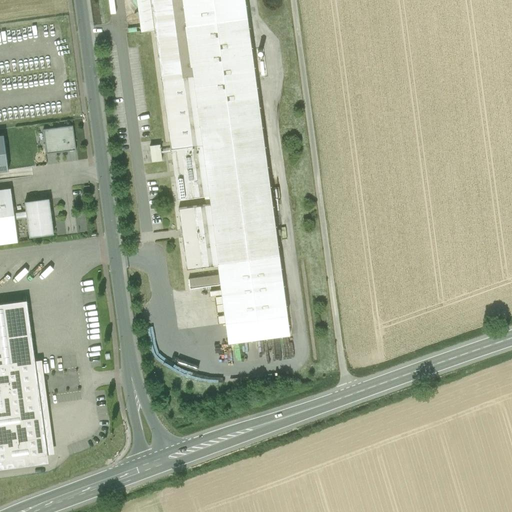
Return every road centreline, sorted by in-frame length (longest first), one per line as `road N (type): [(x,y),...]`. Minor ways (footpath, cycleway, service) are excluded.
road 1 (unclassified): [(80,0),(131,375),(157,462)]
road 2 (track): [(296,0),(347,396)]
road 3 (secondary): [(157,462),(511,337)]
road 4 (secondary): [(28,511),(157,462)]
